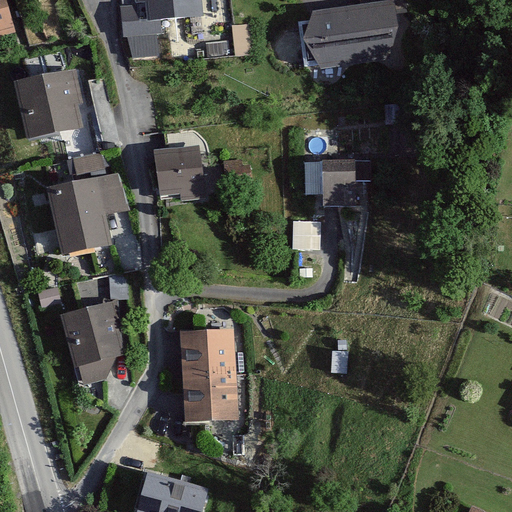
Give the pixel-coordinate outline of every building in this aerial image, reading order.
[(0,0),(0,37),(15,33),(6,0),(0,0)] [(156,56),(155,34),(161,33),(160,19),(199,17),(197,0),(135,0),(136,7),(117,8),(136,57),(156,56)] [(394,3),(314,14),(310,23),(300,24),(303,65),(319,64),(320,68),(388,60),(396,30),(394,3)] [(232,61),(256,59),(254,26),(230,27),(232,58),(232,61)] [(75,70),(14,83),(26,141),(82,130),(77,103),(82,102),(75,70)] [(419,102),(400,103),(400,105),(400,126),(400,159),(420,159),(419,102)] [(400,105),(383,106),(384,126),(400,126),(400,105)] [(205,198),(199,147),(155,152),(160,196),(180,194),(180,201),(205,198)] [(71,155),(75,178),(108,171),(104,148),(71,155)] [(323,207),(354,207),(354,162),(323,162),(323,207)] [(47,189),(61,256),(92,250),(111,246),(105,214),(127,209),(120,175),(47,189)] [(295,218),(294,246),(321,247),(322,219),(295,218)] [(125,275),(109,276),(111,301),(121,300),(127,299),(125,275)] [(42,311),(61,307),(57,289),(38,293),(42,311)] [(62,319),(76,371),(79,370),(83,386),(107,381),(115,359),(123,357),(117,304),(62,319)] [(184,423),(236,421),(232,332),(181,334),(184,423)] [(203,511),(207,492),(189,489),(191,479),(146,471),(138,511),(203,511)]
